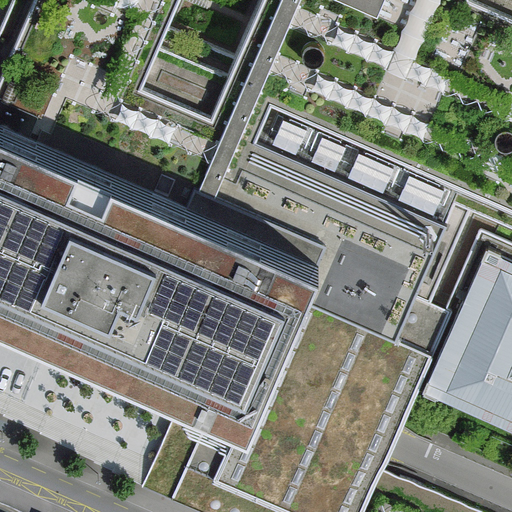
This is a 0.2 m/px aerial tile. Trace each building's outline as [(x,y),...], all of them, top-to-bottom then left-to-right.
[(511,0),(0,0),(0,125),(32,140),(188,208),(196,189),(200,191),(202,188),(206,189),(217,194),(225,197),(253,133),(445,216),(454,197),(472,205),(511,221),(511,0)] [(0,306),(11,311),(215,399),(245,412),(299,292),(318,250),(202,199),(206,189),(202,188),(200,191),(196,189),(188,208),(32,140),(0,125),(0,306)] [(318,250),(430,299),(472,205),(454,197),(445,216),(253,133),(225,197),(217,194),(206,189),(202,199),(318,250)] [(511,253),(488,242),(423,386),(511,424),(511,253)] [(318,250),(299,292),(432,350),(451,308),(430,299),(318,250)] [(299,292),(245,412),(215,399),(204,425),(178,414),(156,465),(145,487),(204,511),(205,511),(363,511),(392,444),(432,350),(299,292)] [(11,311),(0,306),(0,335),(1,336),(178,414),(204,425),(215,399),(11,311)]
